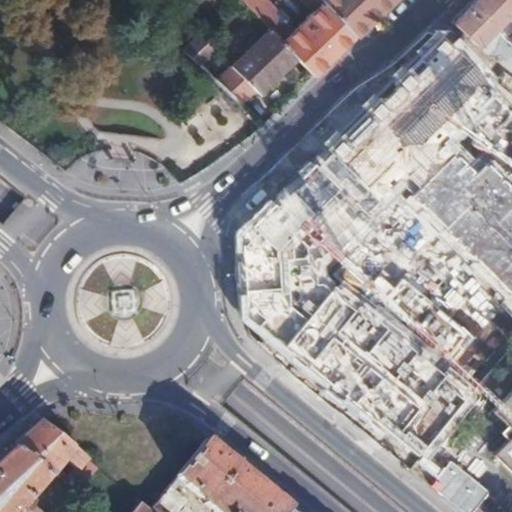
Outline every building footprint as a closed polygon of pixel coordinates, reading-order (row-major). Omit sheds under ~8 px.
[(296,59),(314,77),(353,39),(322,6),(315,13),(295,31),(263,0),(240,0),(269,30),(296,59)] [(301,0),(315,13),(322,6),(319,2),(316,0),(301,0)] [(321,0),(319,2),(322,6),(353,39),(393,0),(321,0)] [(511,0),(476,0),(453,23),(478,48),(480,46),(490,57),(496,51),(511,67),(511,0)] [(296,59),(269,30),(230,68),(254,92),(258,96),(296,59)] [(199,36),(196,39),(184,51),(199,65),(213,51),(199,36)] [(449,39),(332,147),(384,203),(398,191),(450,143),(501,95),(449,39)] [(216,81),(241,104),(254,92),(230,68),(216,81)] [(450,143),(398,191),(511,307),(511,181),(492,161),(479,173),(450,143)] [(332,147),(296,178),(346,238),(384,203),(332,147)] [(296,178),(239,231),(243,317),(283,348),(306,318),(291,307),(287,251),(328,217),(296,178)] [(306,318),(333,283),(324,277),(323,257),(346,238),(328,217),(287,251),(291,307),(306,318)] [(425,461),(481,392),(451,368),(476,337),(404,279),(396,289),(379,276),(364,295),(340,276),(333,283),(306,318),(283,348),(425,461)] [(511,393),(493,412),(507,426),(499,434),(506,441),(494,454),(511,472),(511,393)] [(24,416),(0,452),(0,511),(40,511),(32,507),(56,470),(83,487),(98,464),(24,416)] [(153,511),(141,500),(130,511),(153,511)]
